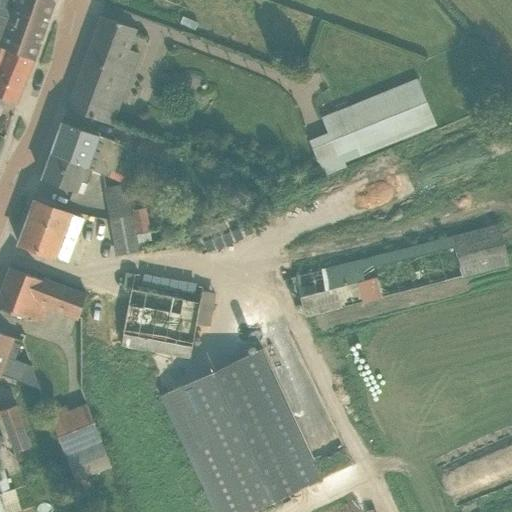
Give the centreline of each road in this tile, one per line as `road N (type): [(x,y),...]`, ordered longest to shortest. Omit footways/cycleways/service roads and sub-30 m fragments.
road 1 (unknown): [(272,305),(181,260),(75,267),(0,244)]
road 2 (tertiary): [(0,206),(31,141),(76,0)]
